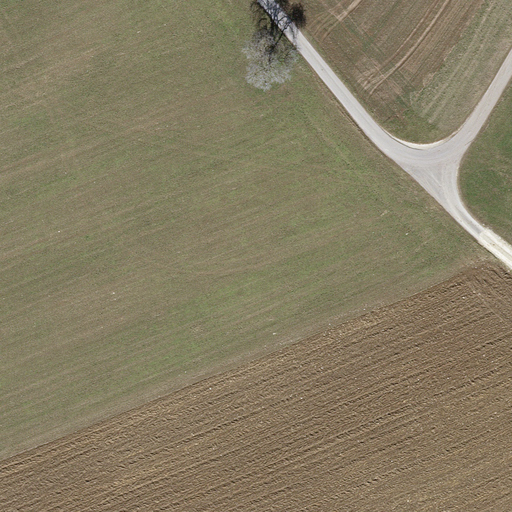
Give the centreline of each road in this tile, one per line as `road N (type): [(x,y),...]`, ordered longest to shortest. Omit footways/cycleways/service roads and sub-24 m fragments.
road 1 (track): [(511,257),(373,129),(267,0)]
road 2 (unclassified): [(511,62),(432,179)]
